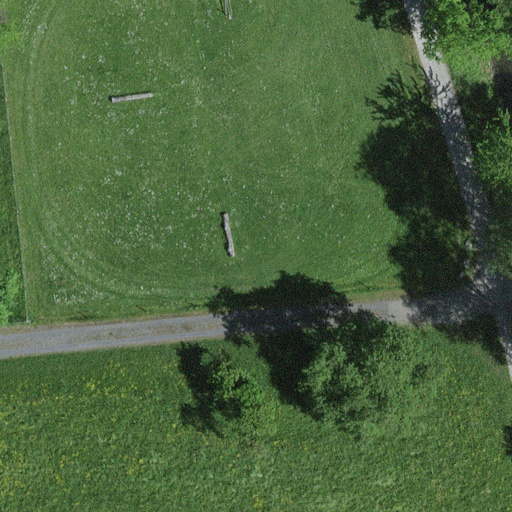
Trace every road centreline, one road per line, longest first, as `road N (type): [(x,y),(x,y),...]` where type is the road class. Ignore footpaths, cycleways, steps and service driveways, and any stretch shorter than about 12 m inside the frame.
road 1 (track): [(0,339),(504,293)]
road 2 (track): [(419,0),(511,317)]
